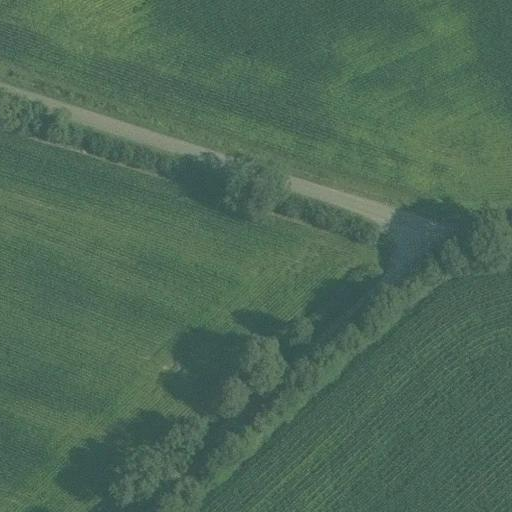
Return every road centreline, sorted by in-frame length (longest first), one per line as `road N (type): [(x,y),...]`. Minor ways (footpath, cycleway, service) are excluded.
road 1 (unclassified): [(0,90),(429,223)]
road 2 (unclassified): [(139,511),(406,260),(429,223)]
